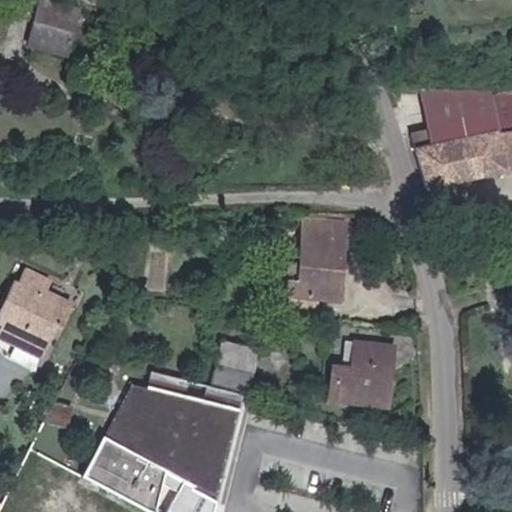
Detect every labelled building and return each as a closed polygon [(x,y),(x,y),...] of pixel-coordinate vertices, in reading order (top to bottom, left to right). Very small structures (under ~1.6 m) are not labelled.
[(68,52),(81,12),(44,0),(38,0),(26,37),(68,52)] [(511,87),(426,87),(429,128),(406,133),(411,147),(489,130),(511,127),(511,87)] [(511,127),(489,130),(411,147),(422,190),(511,170),(511,127)] [(298,278),(291,278),(289,294),(339,299),(347,221),(305,217),(300,264),(298,278)] [(292,264),(291,278),(298,278),(300,264),(292,264)] [(56,331),(68,307),(43,295),(48,284),(27,274),(20,289),(12,286),(0,309),(0,327),(17,336),(43,348),(53,329),(56,331)] [(43,348),(17,336),(12,347),(38,360),(43,348)] [(339,365),(335,399),(389,404),(396,343),(359,340),(356,366),(339,365)] [(227,342),(215,388),(252,396),(263,350),(227,342)] [(227,511),(252,396),(215,388),(151,373),(114,444),(101,437),(85,478),(30,451),(3,511),(227,511)] [(69,425),(72,408),(53,405),(50,422),(69,425)]
